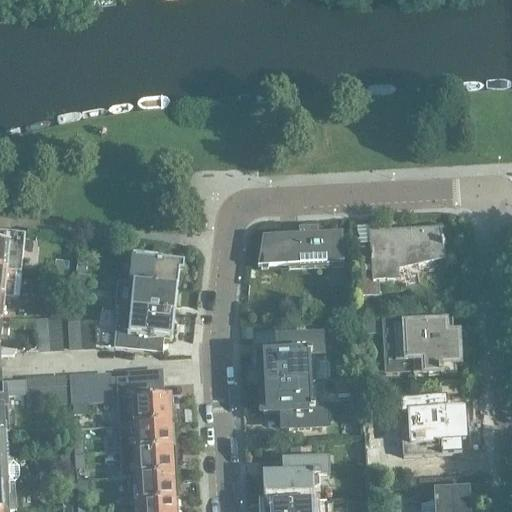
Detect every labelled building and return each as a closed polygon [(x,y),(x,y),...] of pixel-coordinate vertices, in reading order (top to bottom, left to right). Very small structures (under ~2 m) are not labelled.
[(399,282),(398,260),(416,259),(417,265),(445,259),(440,230),(369,234),(370,252),(358,252),(360,295),(381,294),(380,283),(399,282)] [(0,272),(7,273),(9,247),(6,247),(7,235),(0,234),(0,272)] [(343,265),(342,241),(342,235),(262,240),(257,270),(343,265)] [(183,273),(184,265),(161,262),(158,261),(158,262),(157,262),(157,257),(133,254),(131,268),(135,270),(133,286),(177,290),(179,273),(183,273)] [(84,276),(86,263),(77,262),(75,274),(84,276)] [(82,288),(84,276),(75,274),(74,287),(82,288)] [(174,316),(177,290),(133,286),(129,285),(128,301),(132,303),(131,312),(174,316)] [(77,325),(78,313),(70,312),(68,326),(77,325)] [(172,343),(174,316),(131,312),(130,321),(126,323),(123,352),(134,353),(136,339),(162,342),(172,343)] [(460,363),(459,357),(463,356),(463,347),(459,347),(458,341),(457,341),(457,337),(451,337),(451,333),(453,333),(452,318),(393,321),(382,322),(385,376),(413,374),(413,376),(413,378),(414,383),(441,381),(441,378),(455,377),(455,367),(458,367),(458,363),(460,363)] [(63,351),(61,321),(49,322),(50,351),(63,351)] [(50,351),(49,322),(36,322),(38,352),(50,351)] [(95,349),(94,324),(81,325),(82,349),(95,349)] [(0,338),(1,326),(0,325),(0,358),(12,358),(13,357),(14,357),(14,356),(14,355),(15,354),(16,354),(0,355),(0,353),(0,338)] [(81,325),(77,325),(68,326),(69,350),(82,349),(81,325)] [(160,356),(162,342),(136,339),(134,353),(160,356)] [(312,369),(311,357),(320,357),(319,343),(285,345),(285,342),(283,342),(283,345),(272,346),(273,358),(260,359),(260,368),(258,368),(259,385),(261,385),(261,388),(303,386),(302,370),(312,369)] [(159,387),(158,374),(129,376),(129,389),(159,387)] [(111,405),(109,380),(96,381),(98,406),(111,405)] [(98,406),(96,381),(84,382),(85,406),(98,406)] [(85,406),(84,382),(71,382),(72,407),(85,406)] [(458,382),(440,383),(441,395),(459,394),(458,382)] [(53,407),(52,383),(39,384),(41,408),(53,407)] [(66,407),(65,383),(52,383),(53,407),(66,407)] [(28,409),(26,384),(6,385),(8,410),(28,409)] [(41,408),(39,384),(26,384),(28,409),(41,408)] [(314,413),(314,401),(304,401),(303,386),(261,388),(261,390),(259,390),(260,407),(262,407),(263,416),(276,416),(277,428),(287,428),(288,431),(289,430),(290,427),(324,426),(323,412),(314,413)] [(160,400),(159,387),(129,389),(130,402),(132,402),(160,400)] [(170,400),(160,400),(132,402),(134,428),(171,426),(170,400)] [(465,442),(463,413),(451,413),(450,402),(400,404),(401,416),(409,416),(411,448),(431,447),(431,445),(441,444),(442,458),(461,457),(460,442),(465,442)] [(173,452),(171,426),(134,428),(135,454),(173,452)] [(69,458),(69,445),(60,446),(60,458),(69,458)] [(84,457),(83,445),(74,445),(75,458),(84,457)] [(174,478),(173,452),(135,454),(137,480),(174,478)] [(84,470),(84,457),(75,458),(75,470),(84,470)] [(70,471),(69,458),(60,458),(61,471),(70,471)] [(318,489),(318,477),(327,476),(326,463),(292,465),(291,462),(290,462),(289,466),(280,466),(281,478),(266,479),(267,488),(265,488),(266,505),(268,505),(268,507),(310,505),(309,490),(318,489)] [(176,504),(174,478),(137,480),(138,506),(176,504)] [(468,511),(467,493),(456,493),(455,481),(420,483),(421,507),(435,506),(435,511),(468,511)] [(0,511),(17,511),(16,486),(8,487),(0,487),(0,511)] [(72,510),(71,497),(62,498),(63,510),(72,510)] [(87,509),(86,497),(77,497),(78,509),(87,509)]
